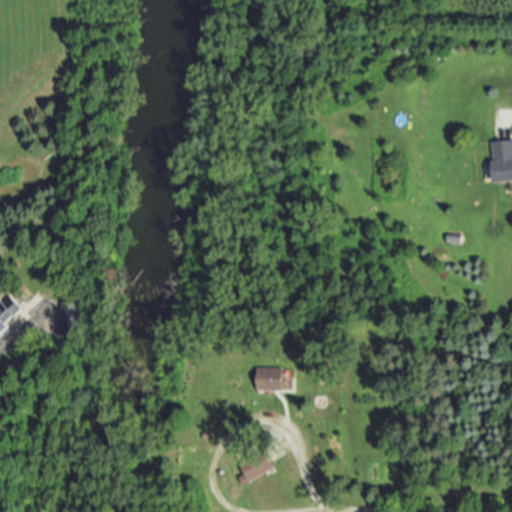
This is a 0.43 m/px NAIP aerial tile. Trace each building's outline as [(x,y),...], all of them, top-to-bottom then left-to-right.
[(500,183),(511,180),(511,140),(495,142),(500,183)] [(12,303),(8,299),(0,306),(0,338),(23,317),(11,304),(12,303)] [(82,337),(83,303),(65,303),(63,336),(82,337)] [(260,391),(287,390),(286,368),(259,368),(260,391)] [(241,465),(246,473),(240,476),(245,485),(276,467),(266,450),(241,465)]
